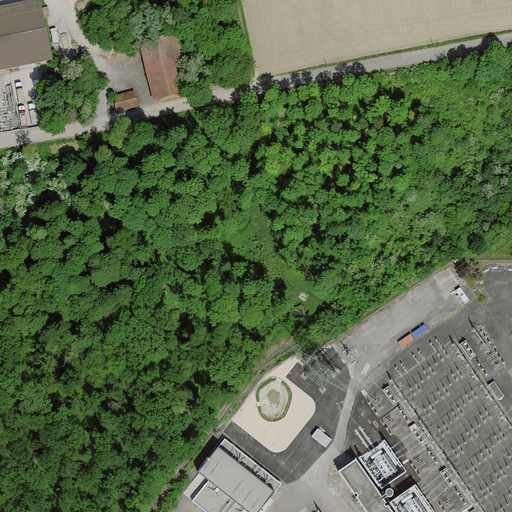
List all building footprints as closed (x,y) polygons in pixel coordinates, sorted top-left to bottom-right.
[(39,2),(0,10),(0,70),(52,60),(39,2)] [(184,33),(142,43),(156,99),(197,88),(184,33)] [(114,96),(118,110),(137,104),(134,91),(114,96)] [(470,359),(476,355),(466,341),(461,345),(470,359)] [(499,400),(504,396),(494,382),(489,386),(499,400)] [(384,391),(394,405),(399,401),(389,387),(384,391)] [(284,401),(271,391),(257,408),(273,420),(299,440),(320,458),(334,440),(311,422),(284,401)] [(411,430),(422,446),(428,442),(416,426),(411,430)] [(255,511),(279,482),(226,440),(200,472),(210,480),(195,499),(211,511),(255,511)] [(358,461),(341,473),(367,511),(392,511),(367,475),(364,470),(360,465),(358,461)] [(446,468),(441,472),(450,486),(456,482),(446,468)]
